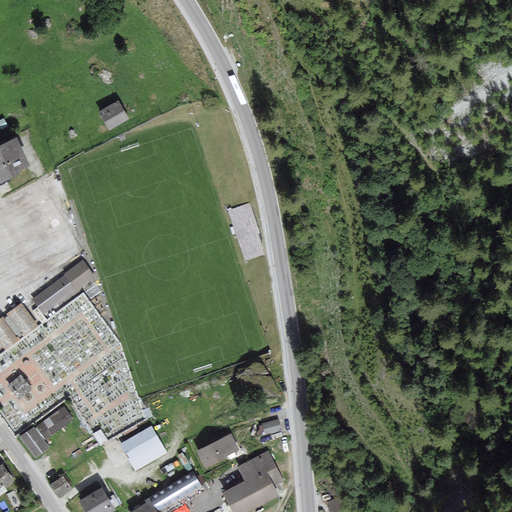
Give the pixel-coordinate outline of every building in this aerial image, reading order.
[(128,119),(119,103),(100,112),(109,129),(128,119)] [(0,179),(27,166),(15,141),(0,147),(0,179)] [(247,202),(228,209),(245,260),(265,254),(247,202)] [(90,279),(80,264),(28,301),(38,315),(90,279)] [(33,326),(18,306),(0,319),(0,348),(1,350),(33,326)] [(252,384),(253,395),(276,394),(275,369),(241,370),(241,385),(252,384)] [(30,389),(20,376),(9,386),(14,392),(19,398),(30,389)] [(71,420),(64,409),(23,437),(35,455),(41,451),(48,447),(43,439),(71,420)] [(281,429),(278,420),(264,424),(266,434),(281,429)] [(164,452),(152,429),(123,444),(129,456),(135,467),(164,452)] [(238,449),(231,435),(199,452),(207,466),(238,449)] [(282,480),(268,453),(241,467),(245,475),(248,481),(226,492),(236,511),(240,511),(275,494),(271,486),(282,480)] [(11,479),(2,464),(0,465),(0,486),(4,484),(11,479)] [(157,511),(201,488),(195,477),(133,511),(157,511)] [(70,488),(62,478),(51,485),(59,496),(70,488)] [(105,511),(112,508),(102,491),(84,502),(89,511),(105,511)] [(332,509),(331,509),(332,511),(349,511),(346,503),(340,505),(337,499),(330,502),(332,509)]
